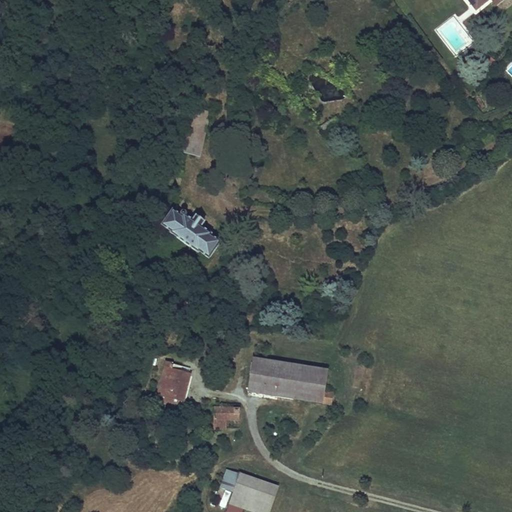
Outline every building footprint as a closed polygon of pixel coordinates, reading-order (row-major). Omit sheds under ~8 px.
[(480,7),(473,0),(469,0),(468,1),(476,11),(480,7)] [(451,22),(441,30),(456,50),(466,42),(451,22)] [(203,137),(209,114),(192,110),(187,133),(203,137)] [(323,134),(339,125),(335,118),(319,128),(323,134)] [(199,156),(203,137),(187,133),(182,152),(199,156)] [(212,234),(201,227),(204,222),(196,216),(193,221),(184,215),(182,217),(173,210),(161,226),(171,233),(170,234),(198,253),(212,234)] [(246,276),(248,271),(239,267),(237,272),(246,276)] [(242,283),(246,276),(237,272),(234,279),(242,283)] [(296,397),(301,366),(253,359),(248,392),(275,396),(275,394),(296,397)] [(183,400),(189,376),(180,373),(181,367),(182,367),(166,363),(158,394),(161,395),(179,399),(183,400)] [(324,392),(327,371),(301,366),(296,397),(296,400),(331,405),(333,393),(324,392)] [(189,376),(190,369),(181,367),(180,373),(189,376)] [(177,405),(179,399),(161,395),(160,401),(177,405)] [(239,420),(239,409),(214,408),(214,429),(226,428),(226,420),(239,420)] [(235,488),(240,474),(234,472),(229,486),(235,488)] [(252,511),(269,511),(278,488),(240,474),(235,488),(229,504),(243,509),(252,511)]
